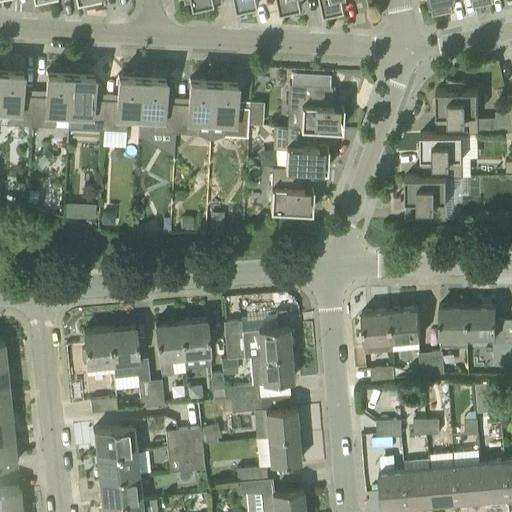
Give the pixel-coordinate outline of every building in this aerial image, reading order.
[(281,10),(278,0),(236,0),(238,8),(259,3),(258,0),(278,0),(280,10),(281,10)] [(324,12),(321,0),(278,0),(281,10),(302,5),(301,0),(320,0),(323,12),(324,12)] [(321,0),(324,12),(345,7),(343,0),(321,0)] [(473,0),(474,1),(475,1),(474,0),(431,0),(433,10),(454,5),(452,0),(473,0)] [(22,69),(0,67),(0,110),(10,111),(9,123),(32,124),(33,95),(21,94),(22,69)] [(33,95),(32,124),(54,125),(55,113),(68,114),(70,71),(47,70),(45,95),(33,95)] [(94,72),(70,71),(68,114),(81,114),(80,126),(103,128),(104,98),(92,98),(94,72)] [(126,117),(139,117),(142,75),(118,74),(117,99),(104,98),(103,128),(126,129),(126,117)] [(142,75),(139,117),(152,118),(152,130),(174,131),(176,102),(164,101),(165,76),(142,75)] [(198,120),(211,121),(213,79),(189,77),(188,103),(176,102),(174,131),(197,132),(198,120)] [(448,114),(448,132),(462,132),(478,132),(477,88),(465,89),(464,82),(466,83),(466,82),(465,81),(463,80),(461,80),(457,80),(454,79),(450,78),(447,77),(446,78),(448,79),(448,89),(436,89),(436,114),(448,114)] [(213,79),(211,121),(224,122),(223,134),(247,135),(248,106),(235,105),(236,80),(213,79)] [(274,123),(274,124),(341,128),(342,104),(341,104),(341,105),(331,105),(332,85),(289,83),(288,106),(300,107),(300,125),(274,123)] [(272,165),(272,166),(326,168),(327,145),(326,145),(326,146),(316,145),(317,127),(341,128),(274,124),(273,147),(285,148),(285,166),(272,165)] [(433,157),(433,175),(433,176),(446,175),(462,175),(462,132),(448,132),(420,132),(421,157),(433,157)] [(326,168),(272,166),(269,208),(311,210),(312,186),(311,186),(311,187),(300,186),(302,168),(326,169),(326,168)] [(447,218),(446,175),(433,176),(433,175),(405,175),(405,200),(417,200),(418,218),(447,218)] [(96,215),(96,200),(67,199),(67,214),(96,215)] [(32,250),(39,250),(49,249),(56,249),(55,239),(32,240),(32,250)] [(467,335),(467,304),(439,304),(439,344),(467,344),(467,335)] [(467,335),(494,335),(496,335),(496,304),(467,304),(467,335)] [(390,308),(392,339),(420,336),(418,306),(390,308)] [(364,341),(365,341),(392,339),(390,308),(361,311),(364,341)] [(206,317),(180,319),(183,354),(209,352),(206,317)] [(223,317),(211,319),(214,358),(226,357),(226,356),(223,319),(223,317)] [(249,354),(260,353),(290,350),(288,324),(257,326),(257,327),(241,328),(240,318),(223,319),(226,356),(249,354)] [(172,370),(170,356),(183,354),(180,319),(154,321),(158,357),(159,357),(160,371),(172,370)] [(109,326),(112,361),(138,359),(134,323),(109,326)] [(112,361),(109,326),(83,328),(86,363),(112,361)] [(505,363),(505,341),(494,341),(494,363),(505,363)] [(430,350),(432,373),(444,372),(442,349),(430,350)] [(230,396),(230,397),(259,394),(258,381),(293,378),(290,350),(260,353),(249,354),(251,383),(224,385),(225,397),(230,396)] [(432,373),(430,350),(419,351),(421,374),(432,373)] [(0,364),(0,388),(8,388),(8,385),(10,385),(10,384),(8,366),(6,366),(6,364),(0,364)] [(393,364),(371,366),(372,378),(394,376),(393,364)] [(213,398),(221,397),(225,397),(224,385),(222,371),(210,372),(213,398)] [(150,378),(152,404),(164,402),(161,377),(150,378)] [(152,404),(150,378),(138,379),(140,405),(152,404)] [(478,409),(493,407),(490,380),(475,381),(478,409)] [(9,391),(8,388),(0,388),(0,413),(11,412),(11,409),(13,409),(11,392),(11,391),(9,391)] [(297,432),(295,405),(289,406),(288,392),(259,394),(230,397),(231,410),(264,407),(267,435),(297,432)] [(91,409),(116,407),(115,395),(90,397),(91,409)] [(11,415),(11,412),(0,413),(0,437),(14,437),(13,433),(15,433),(15,432),(13,415),(11,415)] [(414,432),(426,432),(426,417),(413,417),(414,432)] [(439,417),(426,417),(426,432),(439,431),(439,417)] [(465,431),(477,431),(477,417),(464,418),(465,431)] [(376,435),(399,435),(399,419),(376,419),(376,435)] [(93,428),(95,452),(136,448),(133,423),(93,428)] [(188,426),(191,452),(193,467),(204,466),(200,425),(188,426)] [(188,426),(177,427),(179,453),(191,452),(188,426)] [(179,453),(177,427),(165,429),(168,454),(179,453)] [(300,459),(297,432),(267,435),(269,462),(300,459)] [(14,439),(14,437),(0,437),(0,463),(16,461),(16,458),(18,458),(16,440),(16,439),(14,439)] [(136,448),(95,452),(98,477),(138,472),(136,448)] [(428,453),(429,465),(433,501),(458,499),(455,463),(453,451),(428,453)] [(191,452),(179,453),(168,454),(169,469),(181,468),(193,467),(191,452)] [(505,459),(480,461),(483,497),(508,494),(505,459)] [(480,461),(455,463),(458,499),(483,497),(480,461)] [(236,466),(237,479),(266,476),(265,464),(236,466)] [(429,465),(404,468),(408,503),(433,501),(429,465)] [(382,506),(408,503),(404,468),(379,470),(382,506)] [(98,477),(100,502),(141,497),(138,472),(98,477)] [(238,491),(260,490),(261,511),(304,511),(302,487),(273,490),(272,476),(266,476),(237,479),(238,491)] [(0,511),(21,510),(21,507),(23,507),(21,489),(19,489),(19,485),(0,487),(0,511)] [(101,511),(157,511),(155,496),(141,498),(141,497),(100,502),(101,511)]
